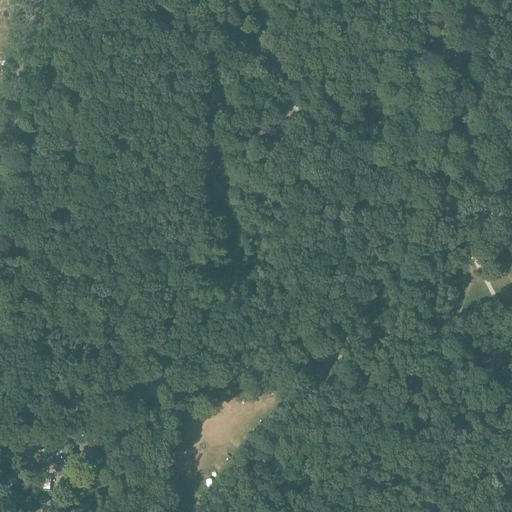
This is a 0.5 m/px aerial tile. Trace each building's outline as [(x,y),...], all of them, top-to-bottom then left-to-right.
[(183,92),(184,60),(174,60),(174,68),(158,67),(157,83),(173,84),(173,92),(183,92)] [(277,130),(277,127),(278,118),(249,114),(247,125),(277,130)] [(276,141),(265,145),(262,138),(255,140),(257,148),(260,157),(279,151),(276,141)] [(59,462),(64,470),(70,467),(61,447),(54,451),(59,462)] [(48,511),(50,501),(45,500),(40,499),(38,511),(43,511),(48,511)]
